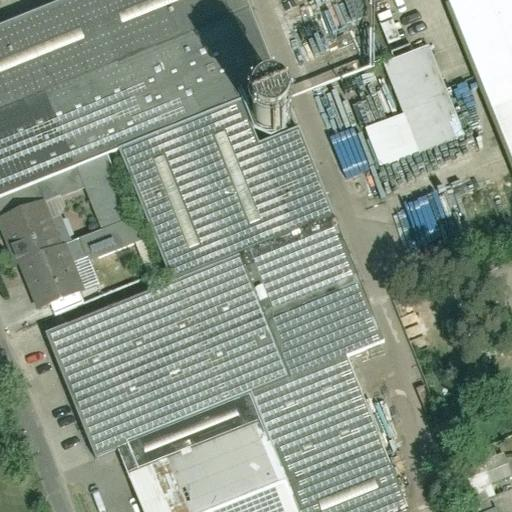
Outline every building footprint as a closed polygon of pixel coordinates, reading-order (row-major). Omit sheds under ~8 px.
[(249,0),(67,0),(0,28),(0,198),(118,153),(176,285),(338,217),(301,132),(262,146),(245,103),(285,88),(249,0)] [(511,0),(460,0),(449,5),(511,159),(511,0)] [(363,131),(378,169),(468,138),(431,48),(386,62),(404,115),(363,131)] [(276,139),(283,137),(290,133),(295,126),(297,120),(297,112),(294,106),(290,100),(284,96),(278,94),(271,94),(264,96),(258,101),(254,106),(252,114),(253,121),(256,129),(261,134),(268,138),(276,139)] [(22,266),(67,244),(46,201),(0,219),(0,222),(17,265),(22,266)] [(338,217),(46,333),(99,463),(351,365),(393,349),(338,217)] [(86,294),(67,244),(22,266),(39,309),(86,294)] [(412,511),(351,365),(119,451),(143,511),(412,511)] [(465,497),(490,487),(480,464),(456,474),(465,497)]
